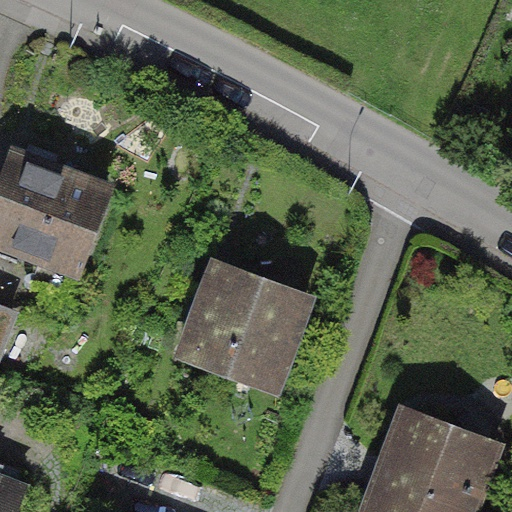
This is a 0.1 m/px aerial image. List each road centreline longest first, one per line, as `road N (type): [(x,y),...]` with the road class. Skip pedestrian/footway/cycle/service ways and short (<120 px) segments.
road 1 (residential): [(411,170),(290,511)]
road 2 (residential): [(94,0),(411,170)]
